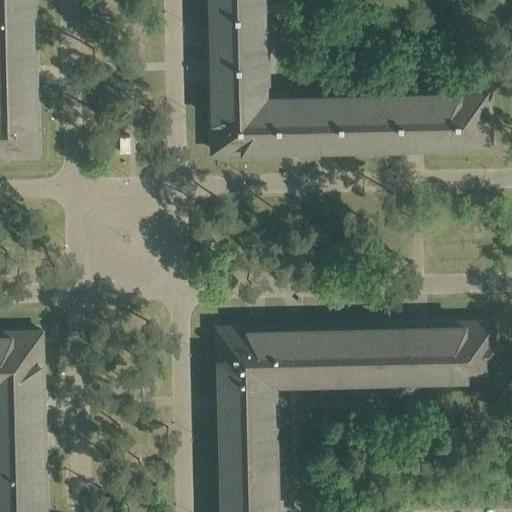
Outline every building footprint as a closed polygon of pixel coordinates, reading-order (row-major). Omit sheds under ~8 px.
[(0,0),(0,154),(37,154),(34,0),(0,0)] [(491,143),(489,87),(268,92),(265,0),(209,0),(212,150),(491,143)] [(120,135),(121,152),(132,151),(132,135),(120,135)] [(217,326),(220,511),(276,511),(274,381),(496,376),(495,320),(217,326)] [(0,511),(45,511),(41,330),(0,330),(0,511)]
